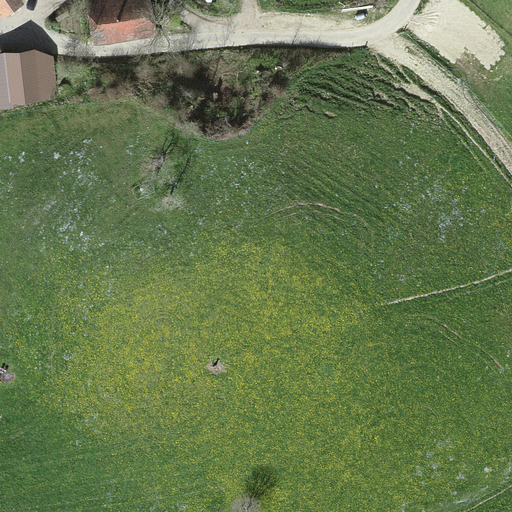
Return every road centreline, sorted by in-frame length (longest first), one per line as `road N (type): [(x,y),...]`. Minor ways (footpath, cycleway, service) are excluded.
road 1 (unclassified): [(4,30),(77,48),(340,38),(380,28),(410,0)]
road 2 (track): [(380,28),(477,130),(511,185)]
